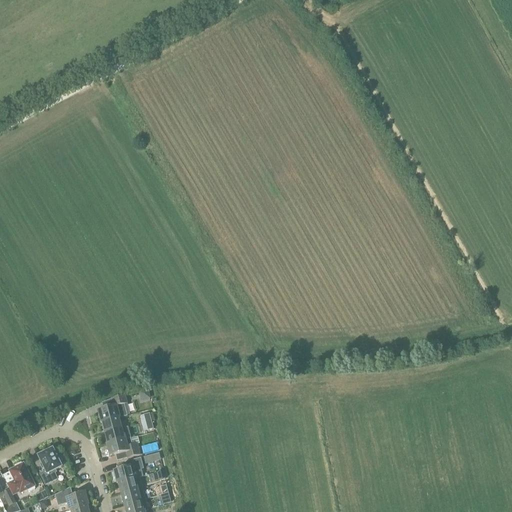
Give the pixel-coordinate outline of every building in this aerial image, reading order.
[(125,397),(112,400),(114,408),(98,412),(101,424),(128,417),(125,406),(127,405),(125,397)] [(105,435),(122,430),(119,419),(128,417),(101,424),(102,424),(105,435)] [(107,446),(131,439),(125,441),(122,430),(105,435),(108,445),(107,446)] [(131,439),(107,446),(110,458),(126,454),(127,460),(140,456),(137,445),(133,447),(131,439)] [(46,486),(58,480),(54,474),(56,473),(55,471),(62,468),(57,458),(59,457),(56,450),(53,452),(53,450),(52,451),(47,453),(38,457),(42,465),(44,469),(46,473),(41,475),(46,486)] [(144,465),(157,462),(155,455),(143,457),(144,465)] [(130,468),(114,473),(117,485),(136,479),(134,472),(144,470),(141,459),(128,462),(130,468)] [(9,485),(14,496),(20,493),(21,494),(28,490),(29,492),(30,493),(35,490),(35,489),(34,487),(35,487),(29,474),(28,472),(27,470),(26,469),(25,467),(24,465),(23,465),(22,464),(21,464),(15,467),(15,468),(15,469),(10,472),(15,482),(9,485)] [(138,490),(135,480),(136,480),(136,479),(117,485),(118,485),(121,495),(143,489),(138,490)] [(0,499),(6,511),(20,511),(10,491),(3,494),(0,487),(0,499)] [(124,506),(146,500),(143,489),(121,495),(124,506)] [(69,511),(89,506),(85,493),(78,495),(79,496),(70,499),(67,490),(55,496),(58,508),(68,505),(69,511)] [(145,511),(144,511),(143,511),(141,502),(146,500),(124,506),(125,511),(145,511)]
